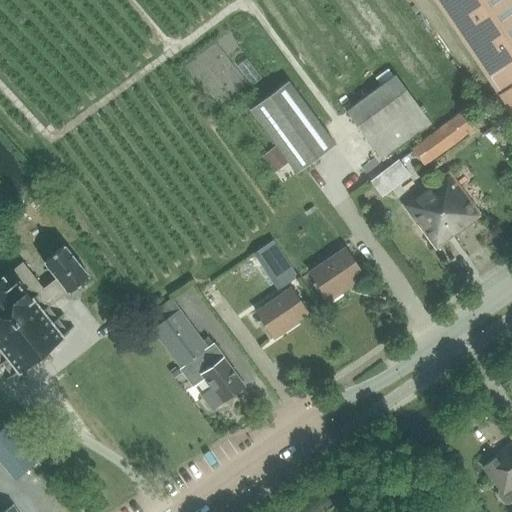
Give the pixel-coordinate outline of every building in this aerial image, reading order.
[(511,0),(434,0),(511,114),(511,0)] [(382,160),(432,124),(395,75),(346,111),(382,160)] [(348,88),(353,97),(370,87),(365,79),(348,88)] [(297,173),(335,145),(288,81),(250,109),(297,173)] [(430,161),(477,125),(465,108),(417,145),(430,161)] [(449,171),(431,185),(447,207),(437,214),(454,237),(482,216),(449,171)] [(447,207),(431,185),(403,205),(436,250),(454,237),(437,214),(447,207)] [(281,228),(268,234),(281,264),(294,259),(281,228)] [(69,293),(89,277),(64,245),(43,261),(56,278),(43,288),(23,262),(0,280),(0,360),(5,366),(0,369),(0,370),(5,376),(9,372),(13,377),(36,358),(41,364),(50,357),(45,351),(69,333),(65,328),(70,324),(65,318),(60,322),(48,307),(68,292),(69,293)] [(342,288),(363,274),(345,248),(310,272),(329,301),(344,291),(342,288)] [(287,326),(307,312),(291,288),(256,312),(274,338),(288,328),(287,326)] [(172,298),(144,318),(152,329),(194,385),(204,378),(211,387),(201,394),(212,410),(222,402),(244,386),(208,337),(203,341),(180,309),(172,298)] [(0,430),(0,462),(15,480),(37,463),(6,425),(0,430)] [(511,444),(484,466),(499,486),(497,493),(503,500),(508,501),(511,498),(511,444)]
